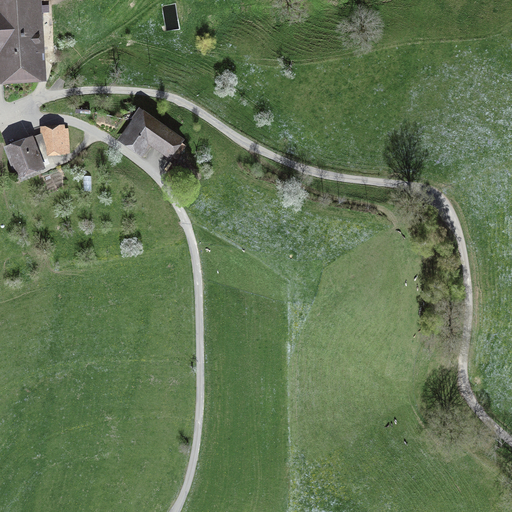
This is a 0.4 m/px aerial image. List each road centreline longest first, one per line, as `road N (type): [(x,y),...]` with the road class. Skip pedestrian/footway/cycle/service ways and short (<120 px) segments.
road 1 (unclassified): [(11,113),(87,89),(152,92),(292,166),(428,190),(449,210),(463,252),(467,396),(511,441)]
road 2 (unclassified): [(175,511),(199,420),(198,293),(183,216),(157,178),(114,143),(74,121),(11,113)]
road 3 (track): [(41,98),(155,0)]
